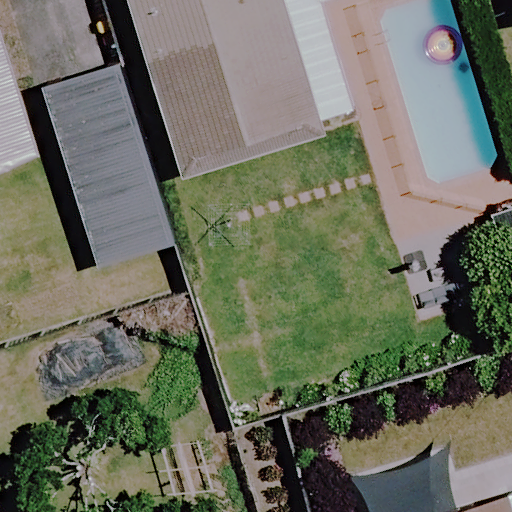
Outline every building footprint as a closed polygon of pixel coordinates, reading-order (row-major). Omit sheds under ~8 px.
[(0,0),(0,164),(21,158),(0,89),(0,0)] [(114,0),(169,177),(310,135),(268,0),(114,0)] [(511,0),(500,0),(506,28),(511,26),(511,0)] [(161,243),(102,67),(30,91),(89,267),(161,243)] [(492,511),(489,500),(450,511),(492,511)]
